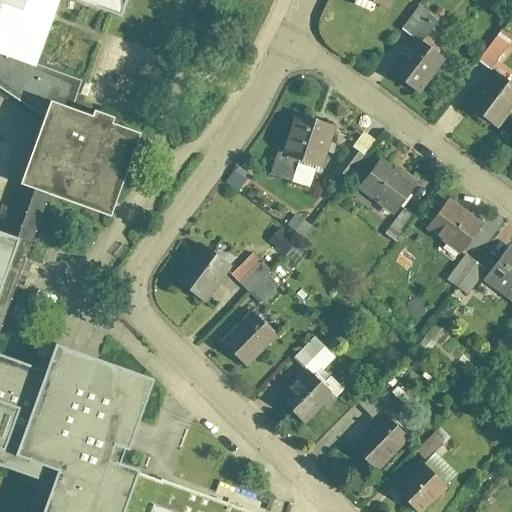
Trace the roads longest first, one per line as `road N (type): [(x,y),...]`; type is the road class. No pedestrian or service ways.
road 1 (residential): [(288,43),(142,249),(136,274),(145,314),(174,348),(346,511)]
road 2 (residential): [(288,43),(372,91),(511,197)]
